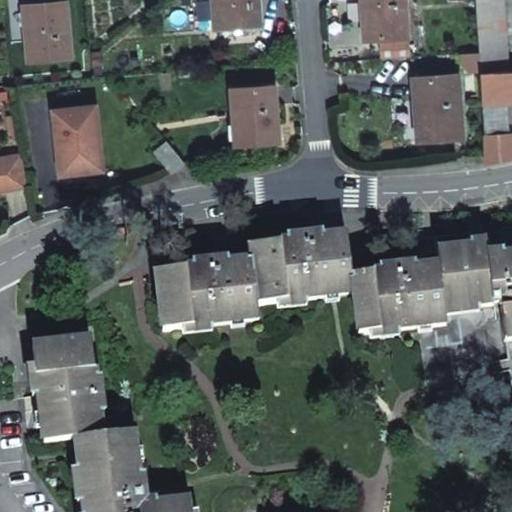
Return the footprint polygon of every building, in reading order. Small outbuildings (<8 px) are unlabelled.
[(261,25),(259,0),(205,0),(206,13),(214,12),(215,29),(261,25)] [(410,56),(409,31),(406,0),(363,0),(366,41),(382,40),(384,58),(410,56)] [(476,0),(481,72),(511,70),(506,0),(476,0)] [(45,9),(45,3),(23,5),(28,61),(72,57),(67,7),(45,9)] [(511,99),(511,70),(481,72),(483,101),(504,100),(511,99)] [(466,137),(461,74),(415,77),(419,140),(466,137)] [(260,138),(280,137),(277,85),(233,88),(236,146),(260,145),(260,138)] [(504,100),(483,101),(484,134),(506,133),(504,100)] [(96,106),(53,111),(61,176),(104,170),(96,106)] [(484,134),(485,154),(486,165),(511,159),(511,133),(506,133),(484,134)] [(154,151),(172,172),(184,163),(185,162),(167,141),(154,151)] [(2,195),(29,190),(23,154),(0,158),(0,191),(1,191),(2,195)] [(157,275),(165,334),(261,323),(259,308),(332,300),(356,297),(361,338),(421,330),(429,399),(511,389),(511,229),(404,242),(407,266),(394,268),(394,273),(354,278),(348,237),(326,240),(315,241),(314,235),(300,236),(300,243),(252,248),(254,263),(221,267),(220,261),(206,263),(206,269),(177,272),(157,275)] [(176,259),(177,272),(206,269),(206,263),(205,256),(176,259)] [(45,446),(76,443),(85,511),(194,511),(194,503),(145,509),(136,436),(103,440),(99,406),(104,405),(102,390),(97,391),(91,343),(33,350),(45,446)]
